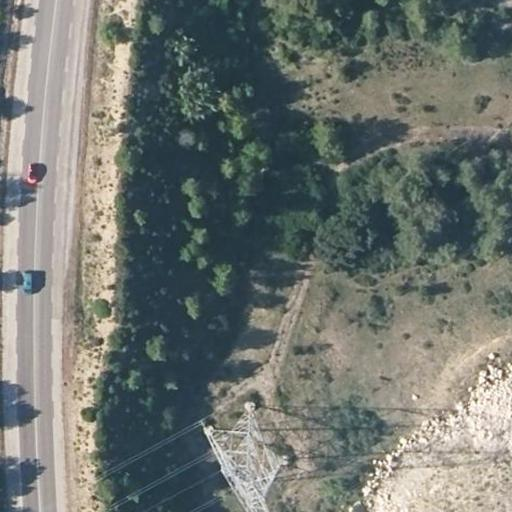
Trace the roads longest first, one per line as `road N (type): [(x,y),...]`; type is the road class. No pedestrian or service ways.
road 1 (track): [(511,130),(395,134),(342,167),(266,375),(264,390),(303,465),(273,484)]
road 2 (primary): [(40,511),(35,251),(56,0)]
